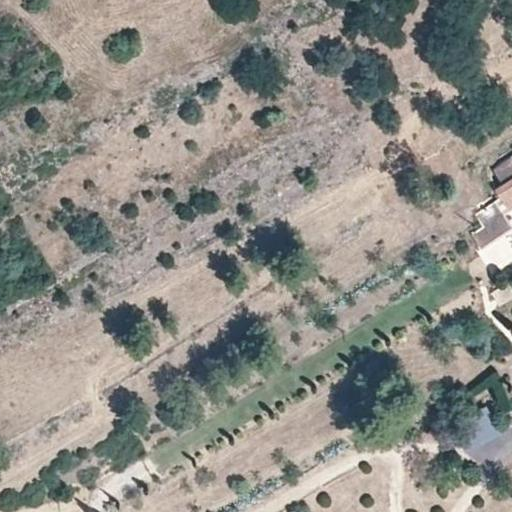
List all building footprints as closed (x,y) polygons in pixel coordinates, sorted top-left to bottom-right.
[(511,158),(493,171),(503,185),(496,189),(501,197),(509,209),(511,207),(511,158)] [(511,225),(511,224),(504,213),(509,209),(501,197),(475,214),(483,226),(491,239),(511,225)] [(491,239),(483,226),(472,233),(481,246),(491,239)] [(461,449),(498,428),(484,404),(447,425),(461,449)] [(478,499),(482,511),(511,511),(511,491),(510,487),(478,499)]
